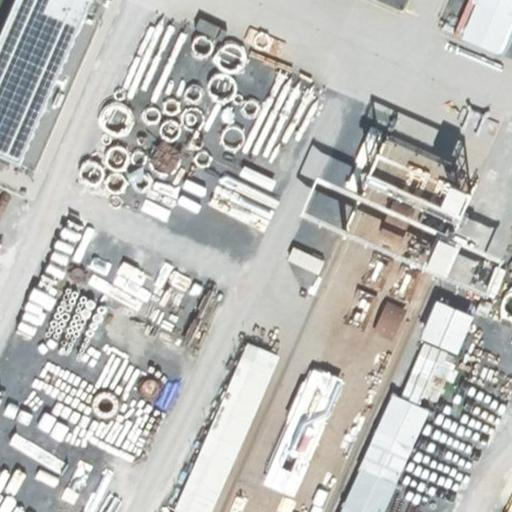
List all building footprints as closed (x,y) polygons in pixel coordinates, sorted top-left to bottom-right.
[(95,0),(16,0),(0,38),(0,149),(26,161),(95,0)] [(465,30),(470,12),(481,16),(485,0),(457,0),(457,3),(465,6),(458,28),(465,30)] [(418,335),(456,352),(473,315),(435,298),(418,335)] [(254,418),(279,354),(248,341),(222,406),(254,418)] [(399,481),(428,406),(393,392),(363,467),(399,481)] [(207,438),(241,452),(252,426),(217,412),(207,438)] [(177,508),(186,511),(210,511),(233,462),(203,449),(177,508)] [(289,484),(306,487),(308,478),(317,479),(320,458),(293,455),(289,484)]
